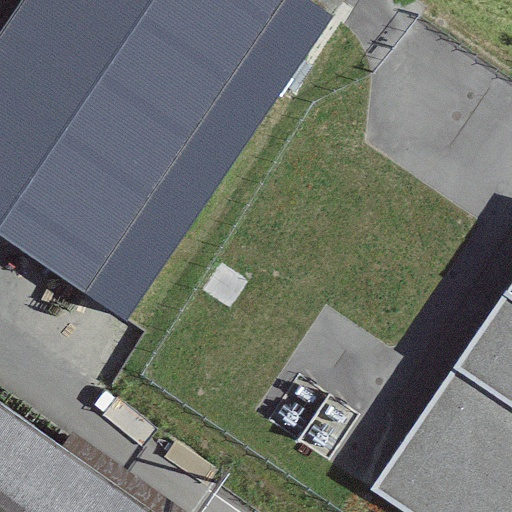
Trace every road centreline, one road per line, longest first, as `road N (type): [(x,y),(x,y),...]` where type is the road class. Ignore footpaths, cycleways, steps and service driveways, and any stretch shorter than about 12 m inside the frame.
road 1 (unknown): [(5,347),(217,511)]
road 2 (unknown): [(378,0),(511,95)]
